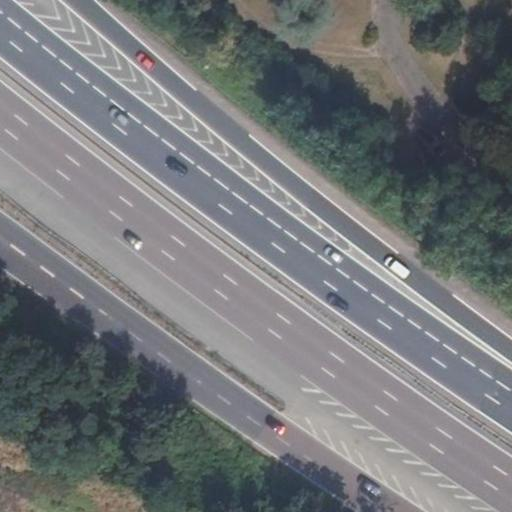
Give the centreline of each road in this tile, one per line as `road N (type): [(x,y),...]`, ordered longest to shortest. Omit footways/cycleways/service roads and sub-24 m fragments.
road 1 (motorway): [(0,116),(171,256),(511,487)]
road 2 (motorway): [(511,389),(150,141),(0,22)]
road 3 (motorway): [(511,353),(232,138),(77,0)]
road 4 (motorway): [(96,310),(416,511)]
road 5 (track): [(391,53),(270,34),(231,0)]
road 6 (motorway): [(0,237),(96,310)]
